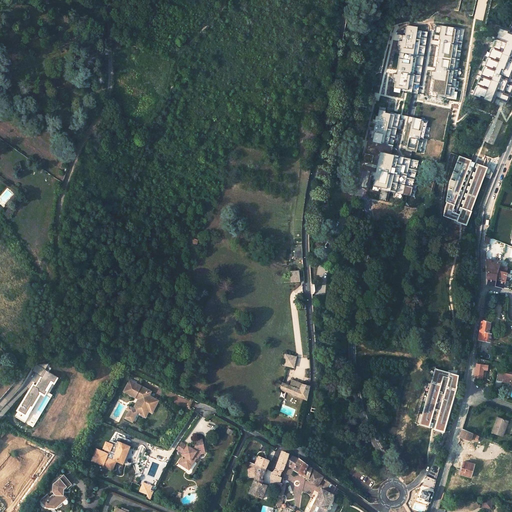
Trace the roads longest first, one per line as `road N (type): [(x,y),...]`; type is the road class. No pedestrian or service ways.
road 1 (residential): [(299,453),(313,379),(306,213),(345,0)]
road 2 (residential): [(0,404),(34,357),(60,296),(57,213),(76,150),(107,101),(107,0)]
road 3 (secondary): [(511,135),(483,214),(467,392),(431,511)]
road 4 (unknown): [(412,482),(403,415),(437,275),(448,154)]
road 5 (unknown): [(394,493),(355,368),(369,237),(360,201)]
road 6 (unknown): [(360,201),(373,149),(399,149),(415,93)]
